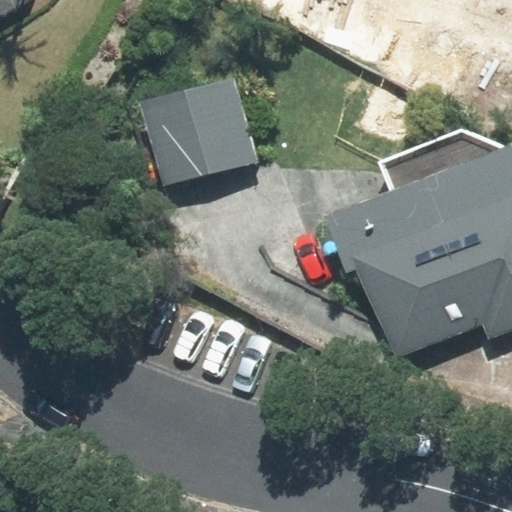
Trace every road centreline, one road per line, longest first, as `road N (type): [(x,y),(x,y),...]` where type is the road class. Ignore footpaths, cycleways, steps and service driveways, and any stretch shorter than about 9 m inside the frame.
road 1 (residential): [(310,473),(136,424),(49,379),(0,331)]
road 2 (residential): [(511,510),(310,473)]
